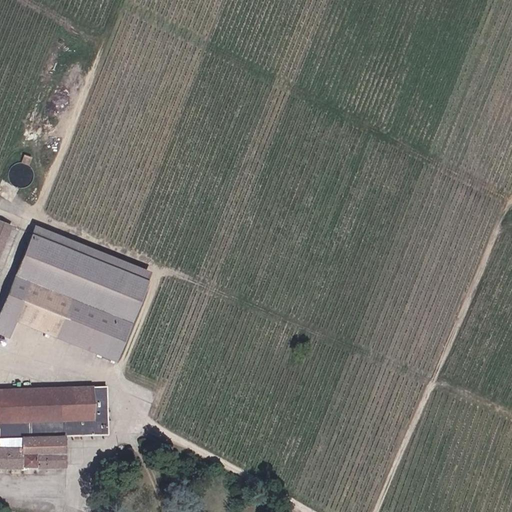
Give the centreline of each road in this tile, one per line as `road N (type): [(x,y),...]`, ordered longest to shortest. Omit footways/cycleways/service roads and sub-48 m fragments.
road 1 (track): [(375,511),(509,204)]
road 2 (track): [(96,57),(20,236)]
